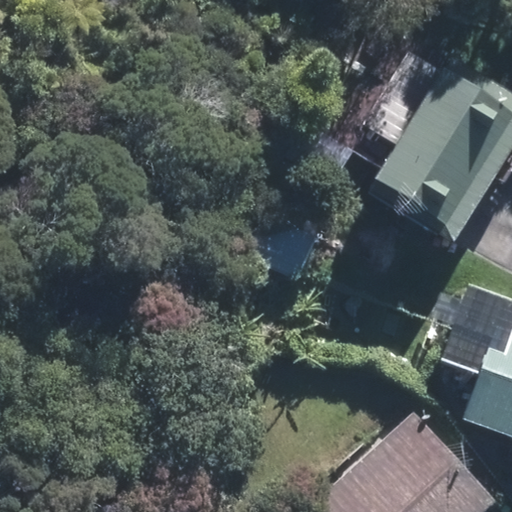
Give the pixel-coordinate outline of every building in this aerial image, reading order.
[(511,130),(511,108),(449,69),(376,187),(449,231),(511,130)] [(313,122),(285,155),(305,171),(292,186),(315,205),(355,157),(313,122)] [(259,209),(235,255),(292,285),(316,239),(259,209)] [(511,438),(511,355),(485,428),(511,438)] [(474,511),(482,505),(408,427),(316,511),(474,511)]
